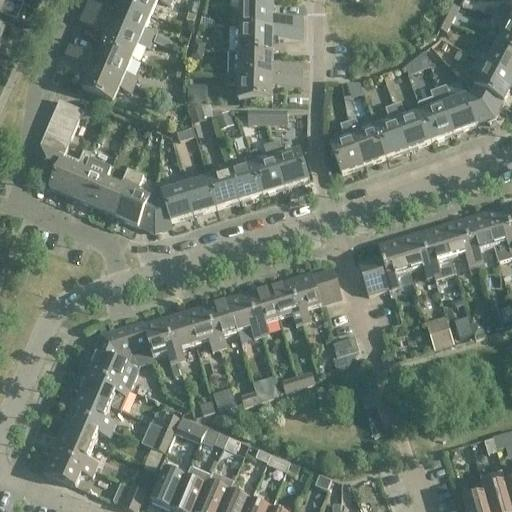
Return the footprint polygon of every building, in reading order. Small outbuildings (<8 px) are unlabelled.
[(0,0),(0,5),(19,14),(23,5),(11,0),(0,0)] [(171,0),(121,0),(121,2),(151,16),(157,2),(168,7),(171,0)] [(230,0),(230,10),(240,11),(240,22),(240,30),(303,32),(303,20),(274,20),(274,6),(248,6),(248,0),(230,0)] [(151,16),(121,2),(115,15),(88,3),(84,13),(153,43),(156,36),(145,31),(151,16)] [(0,15),(15,22),(19,14),(0,5),(0,15)] [(188,5),(182,25),(193,28),(198,8),(188,5)] [(511,11),(501,6),(495,17),(498,19),(511,26),(511,11)] [(451,8),(443,24),(451,28),(459,12),(451,8)] [(153,43),(84,13),(80,24),(106,36),(101,47),(132,61),(138,46),(149,51),(153,43)] [(495,17),(489,27),(504,34),(498,46),(511,53),(511,26),(498,19),(495,17)] [(443,24),(439,32),(447,36),(451,28),(443,24)] [(228,30),(228,38),(227,54),(273,55),(273,42),(302,43),(303,32),(240,30),(228,30)] [(511,81),(511,53),(498,46),(490,60),(479,54),(476,61),(511,81)] [(132,61),(101,47),(96,59),(70,47),(65,58),(86,67),(134,88),(137,80),(126,75),(132,61)] [(227,54),(227,70),(227,78),(302,80),(302,68),(273,68),(273,55),(227,54)] [(417,61),(405,70),(408,79),(422,74),(417,61)] [(495,121),(510,93),(511,94),(511,81),(476,61),(472,69),(482,75),(470,98),(495,121)] [(134,88),(86,67),(82,77),(87,80),(82,92),(113,105),(119,90),(130,95),(134,88)] [(272,104),(272,90),(301,91),(302,80),(227,78),(227,86),(239,87),(238,103),(272,104)] [(455,137),(495,121),(470,98),(451,105),(445,89),(437,92),(455,137)] [(437,92),(430,95),(432,101),(417,107),(421,117),(421,116),(432,145),(455,137),(437,92)] [(60,103),(55,114),(79,124),(83,113),(60,103)] [(406,122),(400,106),(392,109),(409,154),(432,145),(421,116),(421,117),(406,122)] [(387,163),(409,154),(392,109),(385,112),(388,121),(374,127),(387,163)] [(201,110),(188,114),(193,127),(205,123),(201,110)] [(74,135),(79,124),(55,114),(50,125),(74,135)] [(266,128),(267,115),(247,114),(247,128),(266,128)] [(267,115),(266,128),(286,129),(286,115),(267,115)] [(229,116),(216,120),(220,133),(233,128),(229,116)] [(374,127),(359,132),(356,124),(347,127),(365,171),(387,163),(374,127)] [(50,125),(45,136),(69,146),(74,135),(50,125)] [(347,127),(340,129),(346,145),(331,151),(342,180),(365,171),(347,127)] [(192,135),(179,138),(181,145),(194,142),(192,135)] [(64,157),(69,146),(45,136),(41,147),(64,157)] [(49,191),(72,201),(92,156),(84,152),(79,163),(64,157),(41,147),(37,174),(54,181),(49,191)] [(274,149),(286,190),(310,184),(301,154),(285,158),(281,147),(274,149)] [(286,190),(274,149),(266,152),(269,163),(255,167),(264,197),(286,190)] [(99,159),(92,156),(72,201),(94,211),(107,182),(92,176),(99,159)] [(264,197),(255,167),(239,172),(236,161),(228,163),(240,204),(264,197)] [(240,204),(228,163),(220,166),(223,177),(208,182),(217,211),(240,204)] [(128,171),(121,188),(107,182),(94,211),(116,220),(136,175),(128,171)] [(157,204),(136,195),(143,178),(136,175),(116,220),(139,230),(139,229),(155,236),(156,236),(157,204)] [(217,211),(208,182),(193,186),(190,175),(182,177),(194,218),(217,211)] [(194,218),(182,177),(174,179),(177,191),(162,196),(163,202),(157,204),(156,236),(173,231),(171,225),(194,218)] [(511,235),(504,210),(483,216),(493,250),(498,265),(511,260),(511,235)] [(483,265),(480,254),(493,250),(483,216),(462,223),(476,267),(483,265)] [(466,258),(469,270),(476,267),(462,223),(441,229),(452,262),(466,258)] [(435,280),(442,278),(438,267),(452,262),(441,229),(421,235),(435,280)] [(410,275),(423,271),(427,282),(435,280),(421,235),(400,242),(410,275)] [(388,281),(392,292),(392,293),(400,290),(396,279),(410,275),(400,242),(378,248),(381,258),(388,281)] [(392,292),(388,281),(381,258),(358,265),(369,299),(392,292)] [(322,310),(343,303),(333,272),(312,278),(322,310)] [(308,314),(322,310),(312,278),(312,276),(289,283),(303,328),(311,325),(308,314)] [(269,289),(279,323),(293,319),(296,330),(303,328),(289,283),(269,289)] [(248,296),(262,340),(269,338),(266,327),(279,323),(269,289),(248,296)] [(251,331),(255,342),(262,340),(248,296),(228,302),(238,335),(251,331)] [(207,308),(220,353),(228,351),(224,340),(238,335),(228,302),(207,308)] [(186,315),(195,348),(209,344),(213,355),(220,353),(207,308),(186,315)] [(165,321),(178,366),(186,364),(182,352),(195,348),(186,315),(165,321)] [(150,350),(153,361),(167,357),(171,368),(178,366),(165,321),(143,328),(150,350)] [(479,324),(471,327),(474,338),(486,334),(484,327),(479,324)] [(128,330),(135,355),(150,350),(143,328),(143,325),(128,330)] [(112,334),(120,359),(135,355),(128,330),(112,334)] [(96,354),(87,375),(130,393),(133,386),(139,373),(128,368),(126,367),(131,356),(120,359),(112,334),(101,338),(94,354),(96,354)] [(354,341),(333,347),(337,361),(333,362),(338,376),(347,371),(359,357),(359,355),(354,341)] [(393,353),(385,356),(388,364),(396,361),(393,353)] [(315,387),(311,374),(296,379),(300,391),(315,387)] [(78,395),(110,409),(121,413),(130,393),(87,375),(78,395)] [(281,383),(285,396),(300,391),(296,379),(281,383)] [(107,418),(110,409),(78,395),(70,415),(113,433),(116,426),(109,423),(109,422),(108,418),(107,418)] [(232,395),(215,400),(220,414),(236,409),(232,395)] [(240,399),(244,411),(259,406),(255,395),(240,399)] [(113,433),(70,415),(61,435),(93,449),(99,436),(110,440),(113,433)] [(165,416),(160,430),(171,435),(177,421),(165,416)] [(181,421),(175,435),(183,438),(188,436),(193,426),(181,421)] [(164,456),(173,436),(171,435),(160,430),(151,426),(142,446),(164,456)] [(214,446),(219,435),(208,430),(203,441),(214,446)] [(511,434),(502,437),(508,457),(511,455),(511,434)] [(53,455),(96,473),(98,467),(88,462),(93,449),(61,435),(53,455)] [(235,455),(240,444),(229,439),(224,450),(235,455)] [(483,443),(487,456),(495,453),(492,441),(483,443)] [(259,452),(256,459),(267,464),(270,457),(259,452)] [(96,473),(53,455),(44,476),(76,490),(82,476),(92,481),(96,473)] [(287,474),(287,473),(290,466),(270,457),(267,464),(266,466),(287,474)] [(166,511),(172,511),(186,481),(165,472),(150,505),(166,511)] [(197,511),(211,481),(190,472),(186,481),(172,511),(197,511)] [(480,481),(484,492),(485,496),(486,496),(490,511),(511,511),(511,504),(506,485),(495,489),(491,478),(480,481)] [(212,479),(211,481),(197,511),(221,511),(229,494),(232,487),(212,479)] [(132,490),(123,510),(127,511),(138,511),(145,496),(132,490)] [(246,511),(250,504),(229,494),(221,511),(246,511)] [(463,503),(465,511),(490,511),(486,496),(485,496),(463,503)]
